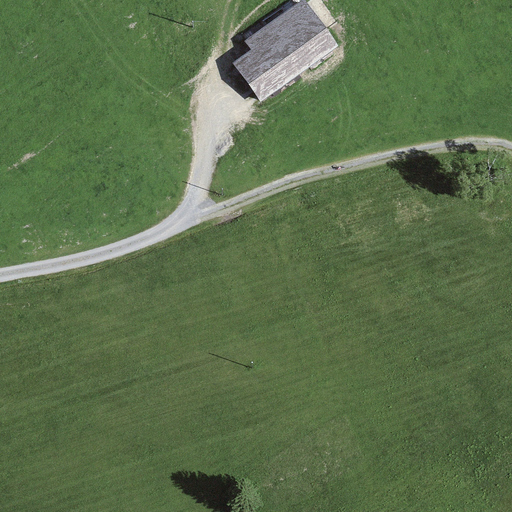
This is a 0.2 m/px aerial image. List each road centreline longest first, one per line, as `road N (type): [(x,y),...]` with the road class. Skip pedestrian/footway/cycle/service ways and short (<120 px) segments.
road 1 (track): [(511,149),(432,147),(183,219)]
road 2 (track): [(183,219),(108,254),(0,274)]
